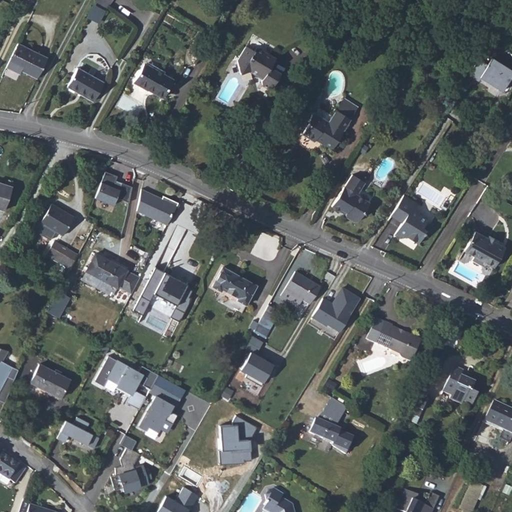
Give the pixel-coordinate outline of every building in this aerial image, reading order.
[(42,70),(51,50),(23,37),(12,59),(21,64),(22,61),(42,70)] [(250,50),(243,46),(234,60),(239,72),(249,69),(261,75),(259,80),(270,86),(279,69),(269,64),(274,55),(252,46),(250,50)] [(142,56),(132,72),(146,81),(147,80),(159,88),(168,74),(142,56)] [(72,77),(97,93),(108,75),(83,59),(72,77)] [(511,70),(493,59),(480,80),(503,94),(511,79),(511,70)] [(343,95),(335,107),(349,116),(350,116),(357,103),(343,95)] [(349,116),(335,107),(329,117),(310,105),(304,114),(306,116),(299,125),(306,134),(314,133),(320,138),(318,141),(329,146),(349,116)] [(337,185),(326,202),(339,211),(339,215),(346,220),(351,219),(363,201),(351,192),(361,177),(350,170),(340,185),(337,185)] [(111,175),(99,171),(90,198),(109,204),(111,196),(124,201),(127,185),(116,181),(115,184),(109,182),(111,175)] [(11,190),(0,186),(0,209),(5,211),(11,190)] [(137,187),(133,210),(164,224),(175,201),(164,197),(163,199),(137,187)] [(397,217),(394,222),(387,234),(393,237),(402,237),(411,243),(420,230),(415,226),(420,218),(412,214),(410,206),(406,204),(409,200),(398,194),(388,210),(397,217)] [(75,216),(59,208),(52,204),(42,223),(59,232),(64,235),(75,216)] [(385,216),(394,222),(397,217),(388,210),(385,216)] [(55,238),(59,232),(42,223),(37,230),(45,234),(46,233),(55,238)] [(499,247),(491,243),(481,238),(470,232),(460,250),(489,266),(499,247)] [(481,238),(491,243),(493,239),(483,234),(481,238)] [(73,269),(80,256),(56,243),(49,256),(73,269)] [(129,293),(138,276),(95,254),(86,271),(129,293)] [(197,288),(155,266),(131,308),(141,313),(154,290),(178,303),(170,318),(178,323),(197,288)] [(244,304),(254,284),(220,267),(210,288),(219,292),(221,289),(237,297),(235,300),(244,304)] [(321,280),(296,267),(286,285),(305,295),(312,298),(321,280)] [(286,285),(283,292),(301,302),(305,295),(286,285)] [(360,297),(341,287),(332,304),(318,297),(307,318),(340,336),(360,297)] [(56,294),(48,311),(58,316),(67,299),(56,294)] [(277,307),(268,302),(258,320),(267,325),(277,307)] [(379,317),(372,329),(380,334),(387,322),(379,317)] [(380,334),(372,329),(367,337),(401,356),(402,359),(409,363),(412,363),(423,344),(393,328),(395,326),(387,322),(380,334)] [(264,341),(251,334),(231,367),(261,384),(273,365),(256,355),(264,341)] [(146,374),(107,353),(91,382),(139,408),(145,396),(136,391),(146,374)] [(67,375),(37,361),(29,379),(59,393),(67,375)] [(463,376),(454,371),(442,396),(450,400),(448,403),(460,409),(462,406),(470,410),(475,399),(469,396),(474,388),(460,381),(463,376)] [(179,396),(152,382),(147,391),(155,395),(140,422),(147,426),(149,423),(159,428),(165,415),(173,419),(177,412),(169,408),(172,403),(175,405),(179,396)] [(429,401),(417,395),(409,410),(422,416),(429,401)] [(348,406),(333,397),(325,410),(335,417),(336,414),(341,417),(348,406)] [(511,414),(492,405),(482,426),(511,439),(511,437),(511,414)] [(231,425),(220,426),(224,462),(251,459),(249,438),(254,427),(236,417),(231,425)] [(340,427),(317,417),(309,430),(333,441),(332,443),(346,452),(350,443),(349,443),(352,436),(339,429),(340,427)] [(62,426),(54,443),(62,447),(65,441),(66,438),(70,440),(68,442),(91,453),(96,443),(82,436),(86,428),(74,422),(70,430),(62,426)] [(125,434),(121,443),(131,448),(136,439),(125,434)] [(134,461),(138,452),(125,445),(119,458),(121,464),(115,467),(115,474),(111,475),(115,488),(123,485),(125,490),(140,484),(140,483),(148,480),(147,476),(151,475),(149,467),(144,468),(142,462),(134,465),(132,462),(134,461)] [(24,470),(1,456),(0,457),(0,476),(14,485),(24,470)] [(459,510),(463,511),(473,511),(485,485),(471,479),(459,510)] [(294,511),(292,502),(281,495),(283,492),(274,487),(269,488),(265,493),(266,498),(264,500),(266,502),(263,507),(270,511),(269,511),(294,511)] [(188,511),(197,496),(182,489),(175,501),(164,495),(154,511),(188,511)] [(402,494),(393,511),(432,511),(437,502),(429,498),(424,508),(414,504),(415,500),(402,494)] [(49,511),(21,502),(17,511),(49,511)]
